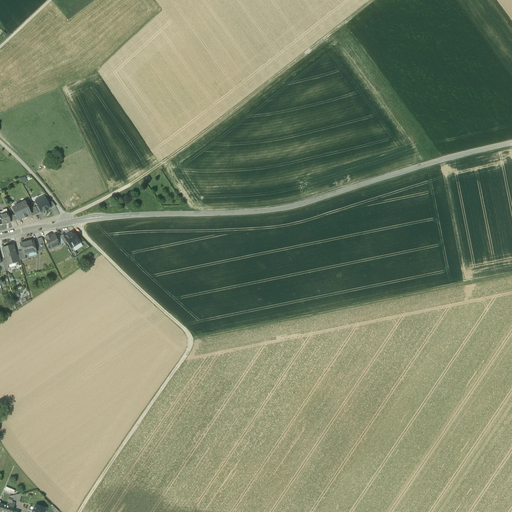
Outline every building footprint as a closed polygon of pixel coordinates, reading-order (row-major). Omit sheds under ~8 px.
[(39,204),(42,211),(51,207),(49,203),(45,195),(36,200),(39,204)] [(29,210),(25,202),(12,208),(16,214),(18,220),(23,218),(24,219),(27,217),(26,217),(31,214),(29,210)] [(37,214),(42,211),(39,204),(34,207),(37,214)] [(34,207),(29,210),(31,214),(32,217),(37,214),(34,207)] [(8,213),(4,215),(3,213),(0,214),(0,217),(2,225),(10,222),(9,216),(8,213)] [(72,232),(68,234),(69,235),(67,236),(67,235),(64,237),(67,242),(71,248),(80,243),(75,235),(75,236),(72,232)] [(54,235),(52,236),(51,235),(45,238),(51,250),(60,245),(56,237),(54,235)] [(60,236),(59,236),(56,237),(60,245),(64,243),(60,236)] [(33,240),(20,243),(22,250),(23,255),(25,255),(28,254),(28,253),(35,251),(35,252),(36,252),(33,240)] [(13,245),(2,248),(5,259),(7,264),(17,261),(16,256),(13,245)] [(9,497),(6,506),(13,508),(14,505),(18,506),(21,494),(9,497)]
